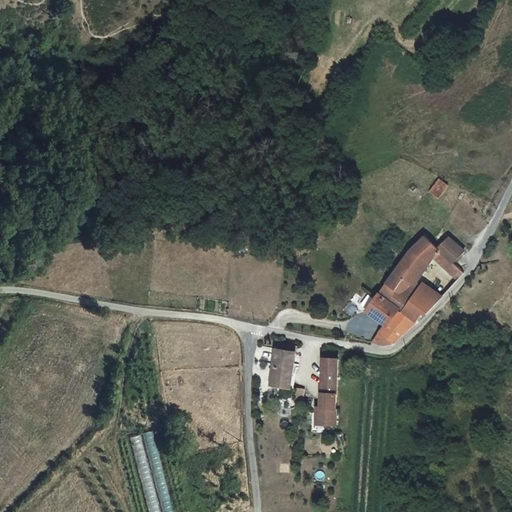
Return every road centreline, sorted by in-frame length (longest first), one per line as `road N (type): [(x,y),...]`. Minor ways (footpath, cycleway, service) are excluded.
road 1 (unclassified): [(248,330),(392,355),(443,308),(511,188)]
road 2 (unclassified): [(248,330),(0,290)]
road 3 (unclassified): [(257,511),(248,330)]
